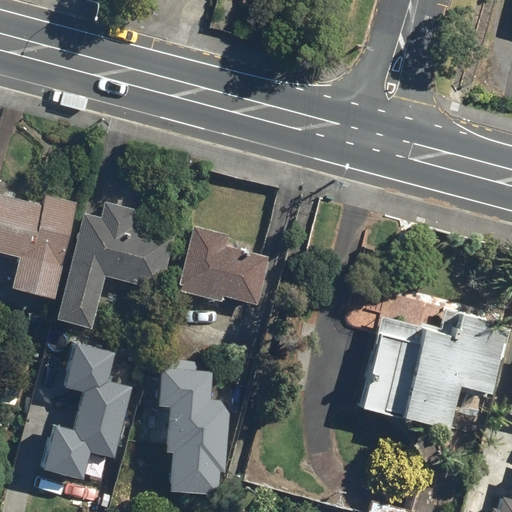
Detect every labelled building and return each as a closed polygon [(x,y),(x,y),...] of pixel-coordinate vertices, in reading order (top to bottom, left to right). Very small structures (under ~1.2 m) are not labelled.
[(37,202),(0,193),(0,250),(17,255),(9,285),(54,296),(64,256),(60,255),(73,200),(40,192),(37,202)] [(95,213),(79,209),(53,316),(90,325),(103,273),(162,288),(175,235),(130,224),(134,207),(99,199),(95,213)] [(228,232),(191,223),(174,288),(220,300),(221,294),(256,302),(268,254),(225,243),(228,232)] [(364,406),(449,427),(459,385),(492,393),(508,328),(492,324),(493,320),(452,309),(446,332),(387,317),(364,406)] [(114,350),(78,341),(67,386),(86,391),(76,431),(57,426),(45,470),(82,479),(90,451),(113,457),(131,388),(106,382),(114,350)] [(195,361),(164,360),(161,406),(170,406),(167,450),(174,450),(172,488),(224,491),(229,402),(209,401),(210,370),(195,369),(195,361)] [(511,511),(511,485),(510,496),(498,493),(494,506),(486,504),(484,511),(511,511)] [(365,511),(424,511),(370,497),(365,511)]
